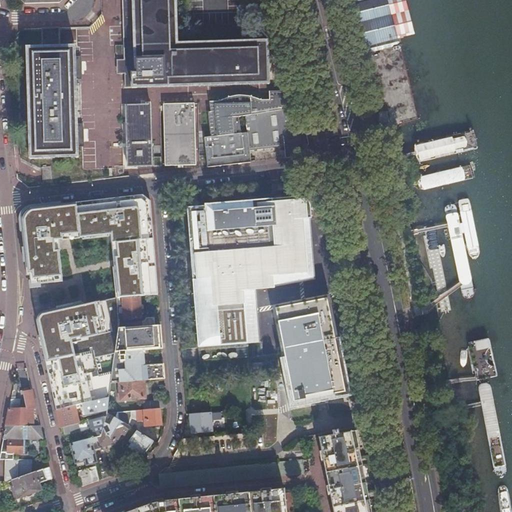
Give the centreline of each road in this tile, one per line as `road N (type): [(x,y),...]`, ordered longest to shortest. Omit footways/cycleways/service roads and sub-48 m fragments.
road 1 (residential): [(160,182),(174,418),(150,468),(64,503)]
road 2 (primary): [(429,511),(383,251)]
road 3 (residential): [(160,182),(353,162)]
road 4 (residential): [(64,503),(33,355),(7,342)]
road 5 (primary): [(311,0),(353,162)]
road 6 (primary): [(369,159),(325,0)]
road 7 (residential): [(5,198),(160,182)]
road 8 (residential): [(7,342),(13,289),(5,198)]
